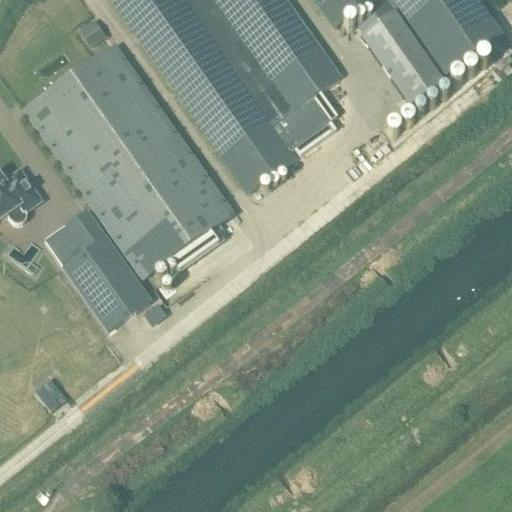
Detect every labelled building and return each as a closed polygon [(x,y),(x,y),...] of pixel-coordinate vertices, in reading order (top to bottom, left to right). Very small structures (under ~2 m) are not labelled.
[(178,0),(109,0),(248,196),(294,164),(282,146),(178,0)] [(283,0),(178,0),(217,54),(289,156),(294,152),(300,159),(336,133),(330,125),(338,120),(320,96),(341,81),(283,0)] [(376,0),(310,0),(333,31),(376,0)] [(473,0),(389,0),(443,76),(499,36),(473,0)] [(445,88),(394,17),(361,40),(412,111),(445,88)] [(93,24),(81,33),(93,49),(105,40),(93,24)] [(232,216),(118,53),(26,117),(141,280),(232,216)] [(476,63),(476,66),(477,68),(479,70),(481,71),(484,71),(487,70),(488,68),(489,65),(489,63),(488,60),(486,58),(484,57),(481,57),(478,59),(476,61),(476,63)] [(462,72),(463,75),(464,77),(466,79),(468,80),(471,80),(473,79),(475,77),(476,74),(476,71),(475,69),(473,67),(470,66),(468,66),(465,67),(463,69),(462,72)] [(449,81),(450,84),(451,86),(453,88),(455,89),(458,89),(460,88),(462,86),(463,83),(463,81),(462,78),(460,76),(457,75),(455,75),(452,77),(450,79),(449,81)] [(448,98),(448,97),(448,96),(448,95),(447,94),(447,93),(446,93),(445,93),(444,92),(443,92),(442,92),(441,93),(440,93),(440,94),(439,94),(439,95),(438,96),(438,97),(438,98),(438,99),(439,100),(439,101),(440,102),(441,102),(442,103),(443,103),(444,103),(445,102),(446,102),(447,102),(447,101),(448,100),(448,99),(448,98)] [(437,107),(437,106),(437,105),(437,104),(436,103),(435,102),(434,101),(433,101),(432,101),(431,101),(430,101),(429,101),(428,102),(428,103),(427,103),(427,104),(426,105),(426,106),(426,107),(427,108),(427,109),(428,109),(428,110),(429,111),(430,111),(431,111),(432,111),(433,111),(434,111),(435,110),(436,109),(437,108),(437,107)] [(425,115),(425,114),(425,113),(425,112),(424,112),(424,111),(423,110),(422,110),(422,109),(421,109),(420,109),(419,109),(418,109),(417,110),(416,110),(416,111),(415,112),(415,113),(414,114),(415,115),(415,116),(415,117),(416,118),(417,119),(418,119),(419,119),(420,120),(421,119),(422,119),(423,118),(424,118),(424,117),(425,116),(425,115)] [(400,122),(400,124),(401,127),(403,129),(406,130),(409,129),(411,128),(413,126),(414,124),(414,121),(413,118),(411,117),(408,116),(405,116),(403,117),(401,119),(400,122)] [(386,131),(386,134),(388,136),(390,138),(392,139),(395,139),(397,138),(399,136),(400,133),(400,130),(399,128),(397,126),(394,125),(391,125),(389,127),(387,129),(386,131)] [(39,205),(19,176),(3,187),(0,182),(0,224),(7,219),(11,225),(14,227),(18,228),(22,227),(24,224),(25,220),(23,216),(39,205)] [(150,306),(86,215),(64,230),(83,257),(62,272),(107,336),(150,306)] [(50,416),(66,404),(49,383),(34,395),(50,416)]
